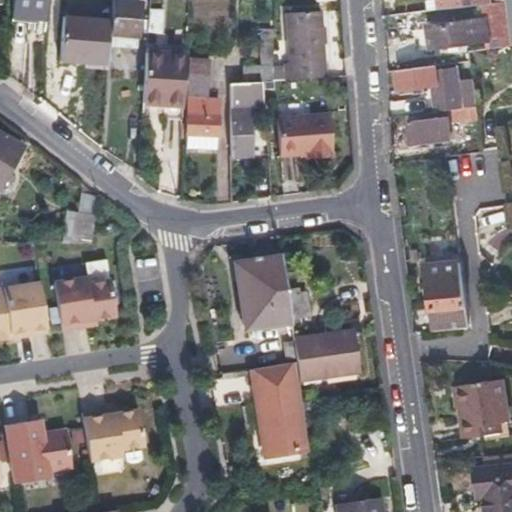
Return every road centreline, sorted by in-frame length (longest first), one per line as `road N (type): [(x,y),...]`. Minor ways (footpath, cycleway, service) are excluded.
road 1 (residential): [(378,204),(423,511)]
road 2 (residential): [(169,221),(240,224),(378,204)]
road 3 (residential): [(0,98),(99,182),(169,221)]
road 4 (residential): [(365,0),(378,204)]
road 5 (residential): [(172,354),(0,377)]
road 6 (residential): [(186,511),(201,469),(172,354)]
road 7 (residential): [(172,354),(179,313),(169,221)]
